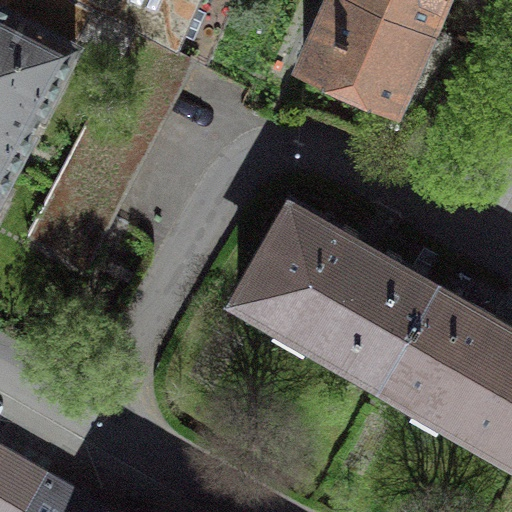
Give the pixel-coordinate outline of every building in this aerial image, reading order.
[(0,0),(0,187),(94,8),(95,6),(83,0),(0,0)] [(83,0),(95,6),(94,8),(117,19),(137,30),(138,28),(174,48),(194,0),(83,0)] [(395,102),(428,26),(369,0),(329,0),(302,61),(395,102)] [(439,0),(369,0),(428,26),(439,0)] [(43,211),(95,238),(142,147),(189,56),(174,48),(138,28),(137,30),(43,211)] [(237,293),(381,376),(434,283),(368,245),(291,200),(237,293)] [(95,238),(43,211),(30,237),(81,263),(95,238)] [(511,327),(504,323),(434,283),(381,376),(511,451),(511,327)] [(0,511),(27,511),(47,475),(0,447),(0,511)] [(111,511),(81,494),(47,475),(27,511),(111,511)]
